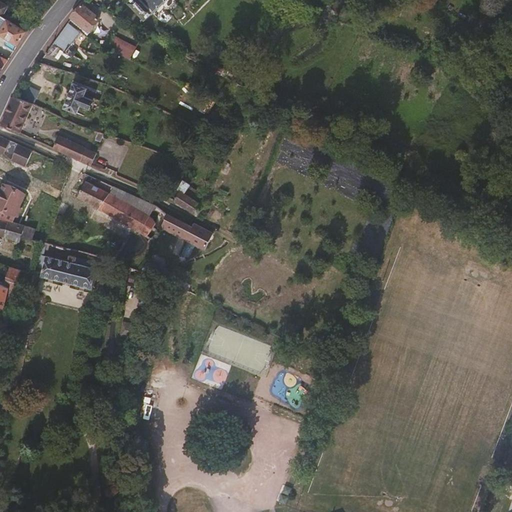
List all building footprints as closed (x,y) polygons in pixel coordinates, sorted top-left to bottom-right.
[(150,16),(166,0),(131,0),(125,6),(141,23),(150,15),(150,16)] [(89,30),(100,17),(82,2),(72,15),(89,30)] [(0,5),(0,13),(7,18),(10,14),(6,10),(6,8),(0,5)] [(17,43),(26,29),(7,18),(0,30),(0,31),(7,36),(17,43)] [(65,54),(83,31),(68,19),(47,50),(57,57),(61,52),(65,54)] [(116,36),(110,49),(131,59),(137,46),(116,36)] [(246,101),(251,88),(235,79),(228,91),(246,101)] [(22,98),(36,102),(39,89),(26,85),(22,98)] [(86,113),(91,103),(82,99),(85,92),(71,85),(60,110),(74,117),(78,109),(86,113)] [(0,129),(16,137),(28,108),(9,100),(0,119),(0,129)] [(87,169),(92,157),(54,140),(48,152),(87,169)] [(0,154),(9,158),(14,148),(4,144),(0,152),(0,154)] [(157,203),(89,173),(78,194),(109,211),(139,230),(148,234),(155,222),(155,218),(150,215),(153,210),(157,204),(157,203)] [(199,213),(203,203),(184,192),(189,181),(185,179),(175,199),(184,204),(199,213)] [(16,213),(26,192),(4,182),(0,190),(0,215),(10,218),(13,211),(16,213)] [(165,219),(168,212),(157,204),(153,210),(165,219)] [(205,248),(214,232),(194,221),(192,225),(168,212),(165,219),(162,225),(188,239),(186,244),(196,249),(199,244),(205,248)] [(0,232),(4,234),(10,218),(0,215),(0,232)] [(33,238),(36,227),(10,218),(4,234),(19,240),(21,235),(33,238)] [(92,286),(97,267),(75,261),(75,258),(69,257),(68,260),(46,254),(42,273),(92,286)] [(163,276),(165,266),(155,263),(151,272),(163,276)] [(17,281),(21,267),(12,264),(7,278),(17,281)] [(15,288),(17,281),(7,278),(5,284),(8,285),(15,288)] [(0,305),(4,307),(8,285),(5,284),(0,281),(0,305)]
